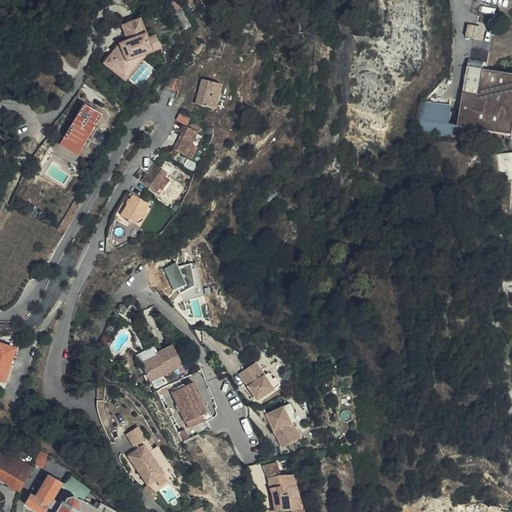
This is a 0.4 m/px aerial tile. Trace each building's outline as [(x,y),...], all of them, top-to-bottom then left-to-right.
[(139,67),(146,59),(152,57),(168,53),(164,41),(155,43),(148,24),(131,29),(136,45),(137,47),(130,50),(128,47),(111,65),(117,70),(121,65),(130,73),(136,65),(139,67)] [(480,40),(482,27),(468,25),(465,37),(480,40)] [(152,57),(146,59),(139,67),(136,65),(130,73),(121,65),(117,70),(130,82),(152,57)] [(468,58),(466,66),(480,68),(481,61),(468,58)] [(449,104),(421,101),(416,136),(443,133),(474,131),(475,125),(489,128),(511,132),(511,73),(480,68),(466,66),(456,122),(446,120),(449,104)] [(179,82),(169,79),(165,89),(176,92),(179,82)] [(203,81),(200,80),(194,105),(196,106),(203,81)] [(218,85),(203,81),(196,106),(212,110),(218,85)] [(66,138),(83,149),(104,117),(87,106),(66,138)] [(180,113),(177,121),(189,125),(191,116),(180,113)] [(197,134),(183,127),(172,150),(185,157),(190,147),(197,134)] [(79,156),(83,149),(66,138),(61,145),(79,156)] [(197,150),(190,147),(185,157),(192,161),(197,150)] [(511,173),(511,151),(499,153),(499,175),(511,173)] [(160,200),(163,196),(164,194),(164,188),(168,182),(170,178),(156,170),(144,191),(160,200)] [(164,194),(163,196),(168,198),(175,186),(168,182),(164,188),(164,194)] [(122,226),(128,230),(132,223),(139,227),(144,219),(148,212),(135,204),(122,226)] [(132,223),(128,230),(134,234),(135,234),(137,233),(138,233),(139,233),(141,233),(141,232),(148,221),(144,219),(139,227),(132,223)] [(182,301),(206,294),(196,259),(166,267),(172,290),(179,288),(182,301)] [(234,302),(227,309),(236,317),(243,310),(234,302)] [(0,380),(1,381),(13,348),(0,344),(0,380)] [(170,347),(153,356),(155,359),(140,366),(148,383),(179,367),(170,347)] [(155,359),(153,356),(151,352),(136,359),(140,366),(155,359)] [(273,376),(270,377),(262,380),(260,373),(255,360),(237,366),(249,397),(276,388),(273,376)] [(262,380),(270,377),(267,370),(260,373),(262,380)] [(178,388),(167,392),(171,406),(173,412),(178,424),(194,418),(199,417),(197,410),(195,405),(196,404),(190,385),(178,388)] [(274,418),(281,416),(283,415),(280,407),(256,416),(270,450),(288,442),(283,431),(281,432),(274,418)] [(286,429),(281,416),(274,418),(281,432),(283,431),(286,429)] [(194,418),(178,424),(180,430),(196,424),(194,418)] [(143,440),(135,429),(124,437),(131,448),(143,440)] [(170,433),(173,443),(179,440),(176,431),(170,433)] [(162,477),(141,446),(123,458),(144,489),(162,477)] [(41,465),(46,452),(39,447),(33,463),(41,465)] [(0,480),(17,491),(30,468),(0,450),(0,480)] [(267,477),(281,474),(277,463),(264,466),(267,477)] [(288,473),(281,474),(267,477),(271,493),(274,511),(291,508),(295,507),(288,473)] [(31,493),(25,505),(37,511),(47,511),(63,484),(47,476),(35,495),(31,493)]
